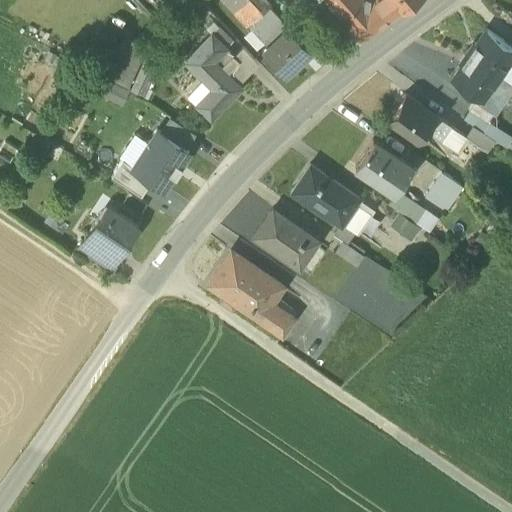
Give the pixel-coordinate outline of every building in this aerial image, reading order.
[(220,0),(245,27),(249,22),(267,6),(270,3),(267,0),(220,0)] [(327,0),(361,38),(389,18),(373,0),(327,0)] [(413,0),(373,0),(389,18),(413,0)] [(267,6),(249,22),(269,43),(286,27),(267,6)] [(290,27),(288,25),(286,27),(269,43),(261,50),(284,74),(310,49),(307,46),(290,27)] [(511,54),(511,46),(486,29),(476,43),(474,42),(467,53),(498,74),(506,63),(511,54)] [(237,84),(213,59),(225,47),(211,32),(183,60),(210,87),(194,103),(209,118),(240,87),(237,84)] [(257,63),(241,46),(232,55),(249,72),(257,63)] [(232,55),(225,47),(213,59),(237,84),(249,72),(232,55)] [(146,52),(130,89),(143,95),(159,58),(146,52)] [(498,74),(467,53),(459,64),(461,65),(451,79),(481,100),(481,99),(498,74)] [(511,83),(511,66),(506,63),(498,74),(511,84),(511,83)] [(498,74),(481,99),(481,100),(478,103),(492,113),(511,84),(498,74)] [(436,115),(404,93),(386,119),(417,141),(426,129),(436,115)] [(478,103),(474,101),(468,111),(486,123),(492,114),(478,103)] [(486,123),(468,111),(463,118),(472,124),(482,131),(487,124),(486,123)] [(450,125),(436,115),(426,129),(440,139),(450,125)] [(482,131),(472,124),(465,135),(464,136),(465,137),(486,151),(494,140),(482,131)] [(450,125),(440,139),(456,150),(465,137),(464,136),(465,135),(450,125)] [(132,166),(152,179),(164,187),(172,174),(175,175),(182,164),(180,163),(188,149),(157,129),(132,166)] [(412,166),(372,139),(354,165),(368,175),(368,174),(394,192),(396,190),(412,166)] [(111,176),(141,196),(152,179),(132,166),(122,159),(111,176)] [(359,197),(309,163),(291,191),(339,224),(340,225),(342,222),(357,201),(359,197)] [(460,184),(441,171),(425,194),(444,207),(460,184)] [(424,209),(396,190),(394,192),(387,202),(415,221),(424,209)] [(357,201),(342,222),(354,231),(362,219),(364,214),(363,209),(361,204),(357,201)] [(138,225),(107,204),(86,235),(117,256),(117,255),(138,225)] [(316,239),(271,208),(252,235),(298,267),(316,239)] [(437,217),(424,208),(424,209),(415,221),(429,230),(437,217)] [(414,224),(399,213),(392,224),(407,235),(414,224)] [(354,231),(342,222),(340,225),(339,224),(333,234),(341,240),(341,239),(346,243),(354,231)] [(117,256),(86,235),(79,246),(111,267),(119,256),(117,255),(117,256)] [(346,243),(341,239),(341,240),(334,250),(355,265),(362,254),(346,243)] [(281,285),(230,250),(208,282),(224,293),(221,298),(232,306),(236,301),(281,333),(292,318),(269,302),(281,285)] [(391,335),(422,290),(367,253),(336,297),(391,335)]
